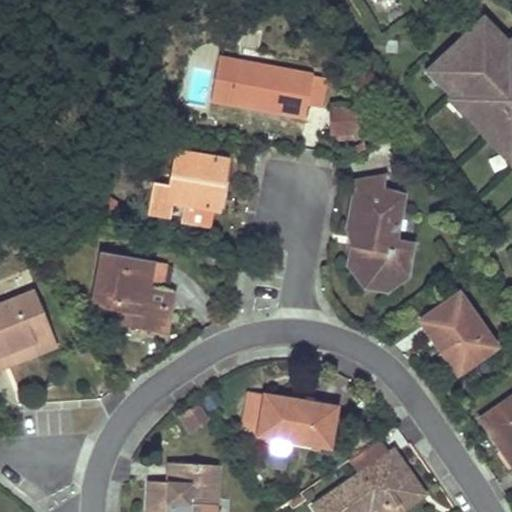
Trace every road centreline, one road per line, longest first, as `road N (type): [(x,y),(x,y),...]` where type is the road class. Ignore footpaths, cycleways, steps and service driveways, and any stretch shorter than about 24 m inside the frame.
road 1 (residential): [(296,330),(358,345),(395,375),(490,511)]
road 2 (residential): [(104,453),(129,409),(176,371),(227,341),(296,330)]
road 3 (residential): [(296,330),(304,210),(284,175)]
